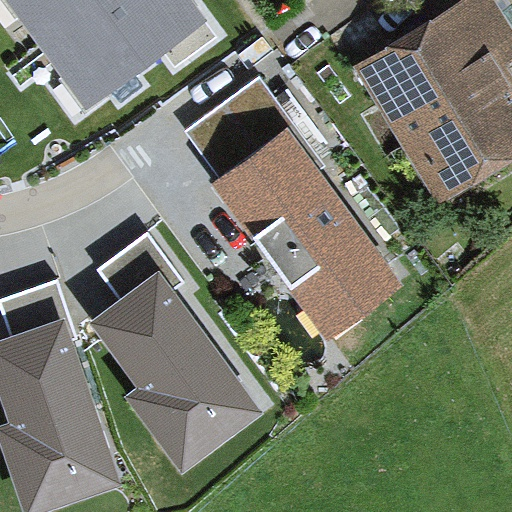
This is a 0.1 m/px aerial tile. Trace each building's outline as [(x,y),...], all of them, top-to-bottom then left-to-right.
[(88,0),(28,0),(50,28),(88,0)] [(199,7),(194,0),(88,0),(50,28),(92,85),(199,7)] [(463,0),(370,54),(442,178),(481,156),(511,138),(511,81),(496,53),(511,43),(511,39),(489,0),(463,0)] [(330,319),(397,272),(262,78),(194,125),(330,319)] [(254,395),(160,262),(100,304),(151,375),(142,381),(185,443),(254,395)] [(112,461),(61,311),(0,330),(0,343),(22,409),(13,412),(38,486),(112,461)]
